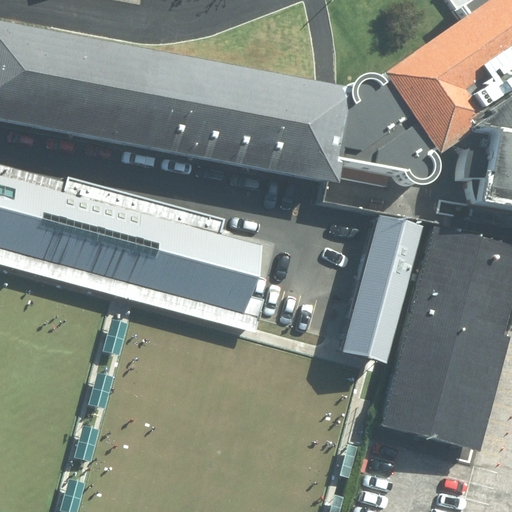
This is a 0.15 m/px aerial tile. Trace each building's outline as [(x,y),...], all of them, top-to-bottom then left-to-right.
[(365,81),(342,91),(329,166),(391,175),(425,157),(453,136),(477,138),(461,203),(511,213),(511,0),(442,0),(455,20),(365,81)] [(329,166),(342,91),(0,29),(0,125),(324,184),(329,166)] [(0,181),(0,251),(245,317),(263,251),(0,181)] [(411,231),(366,219),(330,359),(375,370),(411,231)] [(511,312),(511,270),(410,244),(367,414),(479,442),(511,312)] [(95,354),(115,359),(124,324),(105,319),(95,354)] [(82,406),(101,412),(111,375),(92,368),(82,406)] [(67,461),(87,467),(96,429),(78,423),(67,461)] [(331,478),(346,482),(354,449),(340,446),(331,478)] [(74,511),(82,483),(63,477),(54,511),(74,511)] [(322,511),(338,511),(342,497),(328,493),(322,511)]
